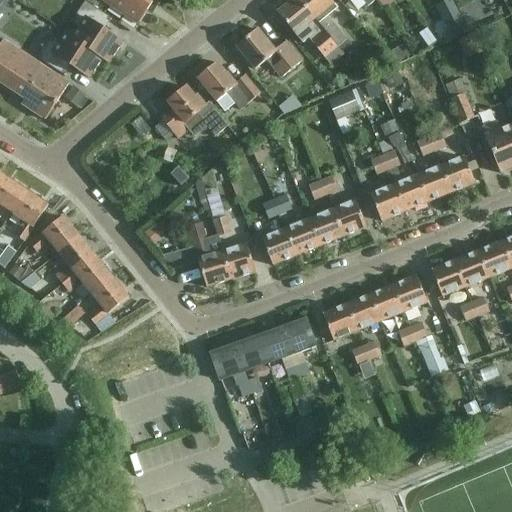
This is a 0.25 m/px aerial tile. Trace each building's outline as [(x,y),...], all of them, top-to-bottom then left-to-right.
[(98,0),(137,25),(153,0),(98,0)] [(323,30),(318,24),(297,0),(293,0),(277,14),(302,44),(311,37),(313,39),(323,30)] [(330,0),(297,0),(318,24),(323,30),(331,40),(337,47),(346,40),(324,14),(334,5),(330,0)] [(390,0),(376,0),(383,8),(391,1),(390,0)] [(452,0),(451,0),(437,7),(454,40),(469,32),(452,0)] [(50,39),(37,59),(63,76),(70,66),(89,78),(101,59),(108,63),(122,43),(114,38),(104,31),(112,20),(95,9),(85,2),(71,24),(79,29),(72,39),(64,34),(58,44),(50,39)] [(281,79),(301,62),(285,43),(274,52),(257,31),(236,48),(255,71),(267,61),(281,79)] [(342,53),(337,47),(331,40),(319,51),(330,65),(342,54),(342,53)] [(346,40),(337,47),(342,53),(351,46),(346,40)] [(0,43),(0,83),(34,106),(31,111),(44,120),(68,84),(2,41),(0,43)] [(396,49),(387,54),(393,65),(402,61),(396,49)] [(217,64),(197,80),(216,103),(223,111),(233,103),(240,111),(259,95),(245,77),(236,84),(228,74),(226,76),(217,64)] [(397,70),(384,75),(389,86),(401,81),(397,70)] [(358,73),(346,78),(350,86),(361,81),(358,73)] [(460,80),(445,87),(450,99),(463,94),(465,93),(460,80)] [(73,87),(65,97),(77,106),(85,97),(73,87)] [(216,136),(228,126),(210,104),(206,107),(197,96),(195,98),(187,88),(168,104),(173,110),(161,119),(177,139),(189,129),(198,130),(205,123),(216,136)] [(352,93),(328,103),(336,121),(360,111),(352,93)] [(460,123),(474,118),(463,94),(450,99),(460,123)] [(411,102),(401,106),(403,113),(414,109),(411,102)] [(394,122),(380,128),(384,138),(398,131),(394,122)] [(511,169),(511,125),(500,130),(497,122),(481,128),(500,174),(511,169)] [(433,153),(445,149),(439,133),(427,138),(433,153)] [(433,153),(427,138),(416,143),(422,158),(433,153)] [(387,172),(399,168),(393,152),(381,157),(387,172)] [(376,177),(387,172),(381,157),(370,162),(376,177)] [(439,167),(450,194),(474,184),(463,158),(439,167)] [(439,167),(416,177),(427,203),(450,194),(439,167)] [(178,168),(170,175),(181,187),(189,179),(178,168)] [(326,197),(337,193),(331,177),(320,182),(326,197)] [(404,212),(427,203),(416,177),(394,186),(404,212)] [(0,206),(11,214),(25,192),(4,178),(0,184),(0,206)] [(200,181),(194,185),(199,202),(206,200),(203,192),(200,181)] [(326,197),(320,182),(308,187),(314,202),(326,197)] [(380,222),(404,212),(394,186),(370,195),(380,222)] [(25,192),(11,214),(20,220),(17,225),(20,227),(14,236),(23,241),(32,228),(46,206),(25,192)] [(279,216),(291,211),(284,196),(273,200),(279,216)] [(279,216),(273,200),(261,205),(268,220),(279,216)] [(355,201),(331,211),(342,237),(365,228),(355,201)] [(319,247),(342,237),(331,211),(308,220),(319,247)] [(217,237),(229,233),(224,217),(212,221),(217,237)] [(47,239),(59,254),(78,239),(62,218),(42,233),(28,244),(35,253),(44,246),(42,243),(47,239)] [(308,220),(285,230),(296,256),(319,247),(308,220)] [(199,222),(186,226),(197,260),(197,259),(198,261),(206,288),(230,280),(222,253),(217,237),(205,240),(199,222)] [(159,226),(147,235),(154,245),(166,235),(159,226)] [(272,266),(296,256),(285,230),(261,240),(272,266)] [(511,238),(501,243),(511,270),(511,269),(511,238)] [(61,284),(74,274),(94,259),(78,239),(59,254),(70,269),(66,272),(64,269),(55,277),(61,284)] [(478,252),(488,279),(511,270),(501,243),(478,252)] [(247,246),(222,253),(230,280),(255,273),(247,246)] [(7,248),(0,257),(0,266),(4,269),(15,254),(7,248)] [(465,288),(488,279),(478,252),(455,261),(465,288)] [(78,279),(90,294),(110,279),(94,259),(74,274),(61,284),(68,293),(77,286),(74,282),(78,279)] [(441,298),(465,288),(455,261),(431,271),(441,298)] [(16,266),(10,274),(17,280),(23,271),(16,266)] [(34,274),(22,284),(31,290),(40,282),(34,274)] [(416,277),(392,286),(403,313),(427,304),(416,277)] [(94,325),(107,315),(126,299),(110,279),(90,294),(103,310),(98,314),(96,310),(87,317),(94,325)] [(61,284),(52,292),(60,300),(68,293),(61,284)] [(392,286),(369,296),(380,323),(403,313),(392,286)] [(357,332),(380,323),(369,296),(346,305),(357,332)] [(477,318),(489,313),(482,298),(471,302),(477,318)] [(466,322),(477,318),(471,302),(460,307),(466,322)] [(333,342),(357,332),(346,305),(322,315),(333,342)] [(83,315),(76,307),(62,320),(69,328),(83,315)] [(305,321),(281,330),(298,377),(308,373),(300,352),(314,347),(305,321)] [(415,343),(426,338),(420,323),(409,328),(415,343)] [(415,343),(409,328),(409,327),(397,332),(404,347),(415,343)] [(281,330),(258,338),(267,364),(280,359),(288,381),(298,377),(281,330)] [(244,372),(267,364),(258,338),(234,346),(244,372)] [(369,362),(380,357),(374,342),(362,347),(369,362)] [(244,373),(244,372),(234,346),(210,355),(220,381),(232,377),(236,386),(237,386),(241,398),(251,394),(247,382),(244,373)] [(369,362),(362,347),(362,346),(351,351),(357,366),(369,362)] [(442,358),(440,359),(425,365),(431,378),(447,371),(442,358)] [(369,363),(359,367),(364,381),(374,377),(369,363)] [(0,395),(20,388),(14,373),(0,377),(0,395)] [(261,390),(257,378),(247,382),(251,394),(261,390)] [(288,387),(300,417),(311,413),(299,383),(288,387)] [(474,403),(464,407),(468,417),(478,413),(474,403)] [(493,404),(484,408),(487,415),(496,411),(493,404)] [(248,451),(268,444),(263,429),(243,436),(248,451)] [(314,486),(326,482),(317,454),(297,461),(298,465),(261,477),(267,496),(300,485),(298,481),(311,477),(314,486)]
